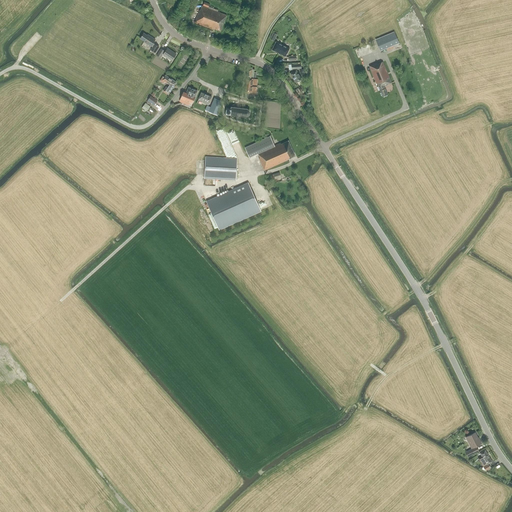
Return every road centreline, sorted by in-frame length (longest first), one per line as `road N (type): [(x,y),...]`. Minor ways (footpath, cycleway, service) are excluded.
road 1 (tertiary): [(511,470),(413,284),(275,74),(208,48)]
road 2 (track): [(253,176),(211,190),(186,187),(61,299)]
road 3 (track): [(159,115),(132,127),(31,71),(0,74)]
